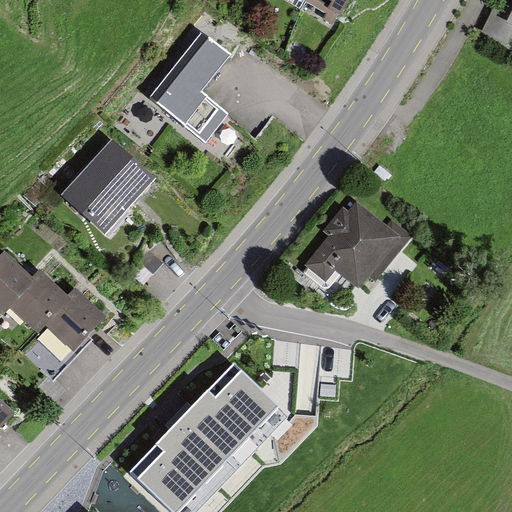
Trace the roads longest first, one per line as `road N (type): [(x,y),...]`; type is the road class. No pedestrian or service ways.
road 1 (secondary): [(432,0),(355,123),(221,286)]
road 2 (secondary): [(221,286),(3,511)]
road 3 (unclassified): [(221,286),(254,311),(401,343),(511,385)]
